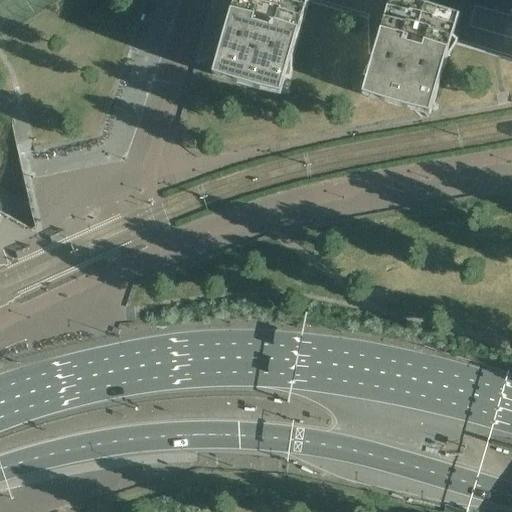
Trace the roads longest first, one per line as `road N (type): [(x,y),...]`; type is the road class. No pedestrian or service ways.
road 1 (trunk): [(0,470),(142,438),(267,437),(364,453),(511,497)]
road 2 (trunk): [(511,406),(330,364),(223,358),(85,377),(0,405)]
